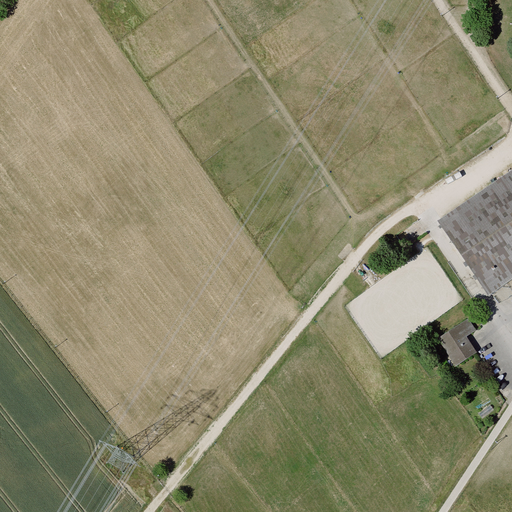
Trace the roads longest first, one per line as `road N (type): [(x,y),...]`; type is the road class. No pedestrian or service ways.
road 1 (track): [(149,511),(373,236),(511,147)]
road 2 (unknown): [(237,403),(31,79)]
road 3 (track): [(418,205),(511,342)]
road 4 (track): [(511,107),(437,0)]
road 5 (track): [(443,511),(511,408)]
